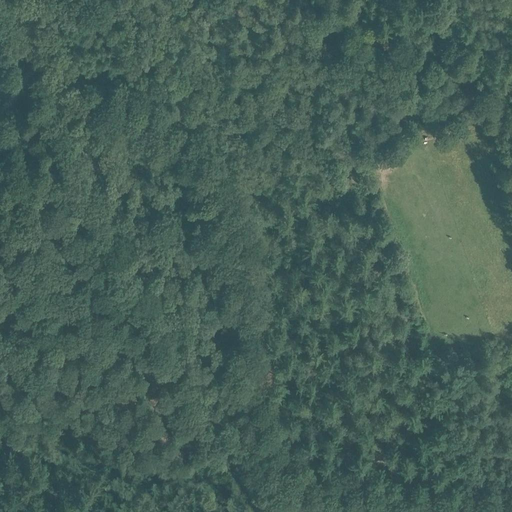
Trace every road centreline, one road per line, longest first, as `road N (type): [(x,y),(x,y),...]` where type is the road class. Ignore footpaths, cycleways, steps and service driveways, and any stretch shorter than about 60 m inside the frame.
road 1 (track): [(242,464),(17,0)]
road 2 (track): [(285,455),(264,425),(249,373),(245,279),(220,183),(158,119),(76,74),(45,74)]
road 3 (track): [(511,116),(220,183)]
road 4 (unknown): [(242,464),(285,455),(361,495),(511,506)]
road 5 (track): [(242,464),(166,472),(79,465),(0,437)]
